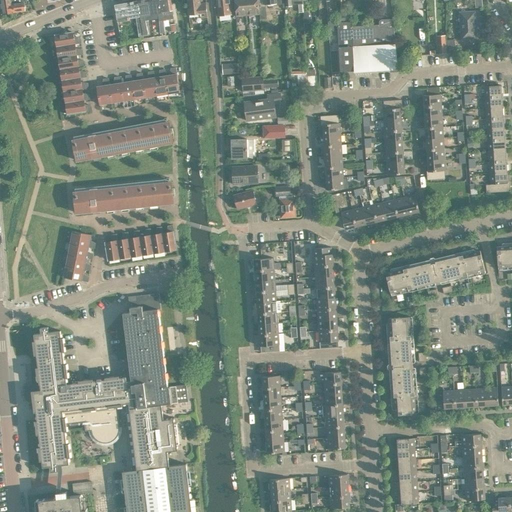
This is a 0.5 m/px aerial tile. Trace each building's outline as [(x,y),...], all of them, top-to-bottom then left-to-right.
[(0,0),(0,10),(1,15),(12,13),(9,0),(0,0)] [(9,0),(12,13),(24,12),(22,2),(25,1),(25,0),(9,0)] [(127,2),(129,18),(135,17),(138,34),(143,33),(137,0),(127,2)] [(144,15),(150,14),(151,14),(148,0),(139,0),(137,0),(143,33),(143,35),(148,34),(144,15)] [(158,21),(160,33),(165,32),(163,20),(159,0),(148,0),(151,14),(157,13),(158,21)] [(159,0),(163,20),(166,20),(174,19),(170,0),(159,0)] [(201,17),(207,17),(206,3),(201,3),(200,0),(187,0),(189,6),(188,6),(189,15),(201,14),(201,17)] [(231,0),(217,0),(218,7),(215,7),(216,16),(219,16),(231,14),(230,9),(233,8),(231,0)] [(234,0),(237,16),(246,15),(244,0),(234,0)] [(246,0),(248,15),(259,14),(257,0),(246,0)] [(305,0),(306,4),(298,5),(299,12),(308,12),(307,0),(305,0)] [(349,0),(351,10),(358,10),(356,0),(349,0)] [(114,4),(117,22),(130,20),(129,18),(127,2),(125,2),(114,4)] [(462,38),(477,37),(475,11),(460,12),(462,38)] [(351,13),(338,13),(339,21),(352,20),(351,13)] [(351,21),(337,22),(340,70),(342,70),(347,70),(354,69),(354,72),(393,69),(398,69),(397,57),(393,23),(393,18),(382,19),(381,19),(380,19),(380,20),(379,21),(380,24),(351,26),(351,21)] [(72,32),(55,35),(57,46),(74,44),(81,43),(80,39),(74,40),(72,32)] [(446,40),(445,34),(438,35),(439,53),(447,53),(446,40)] [(455,52),(455,39),(446,40),(447,53),(455,52)] [(75,51),(74,44),(57,46),(58,58),(76,55),(82,54),(82,50),(75,51)] [(77,62),(76,55),(58,58),(60,69),(78,66),(78,67),(84,66),(84,61),(77,62)] [(238,64),(222,66),(223,74),(239,73),(238,64)] [(79,73),(78,67),(78,66),(60,69),(62,80),(80,78),(86,77),(85,72),(79,73)] [(171,75),(165,76),(168,93),(179,92),(175,68),(170,68),(171,75)] [(160,77),(154,78),(156,95),(168,93),(165,76),(164,70),(159,70),(160,77)] [(149,78),(142,79),(145,97),(156,95),(154,78),(153,71),(148,72),(149,78)] [(138,80),(131,81),(134,99),(145,97),(142,79),(141,73),(137,74),(138,80)] [(120,83),(123,101),(134,99),(131,81),(130,75),(125,76),(126,82),(120,83)] [(264,89),(263,86),(263,79),(263,76),(252,77),(253,90),(264,89)] [(109,85),(111,103),(123,101),(120,83),(119,77),(114,77),(115,84),(109,85)] [(253,90),(252,77),(242,78),(243,91),(253,90)] [(81,84),(80,78),(62,80),(64,92),(81,89),(82,89),(88,88),(87,83),(81,84)] [(269,90),(269,86),(278,85),(278,78),(263,79),(263,86),(264,86),(264,90),(269,90)] [(102,79),(103,86),(97,87),(99,104),(111,103),(109,85),(108,85),(107,79),(102,79)] [(501,85),(484,86),(485,97),(502,96),(501,85)] [(83,96),(82,89),(81,89),(64,92),(66,103),(83,100),(90,99),(89,95),(83,96)] [(268,99),(244,102),(247,120),(276,116),(273,100),(281,99),(280,93),(267,95),(268,99)] [(424,106),(441,105),(441,94),(423,95),(424,106)] [(485,97),(485,98),(486,108),(503,107),(502,96),(485,97)] [(384,120),(401,119),(400,105),(402,105),(401,99),(384,100),(385,109),(383,109),(384,120)] [(84,107),(83,100),(66,103),(67,114),(91,111),(91,106),(84,107)] [(425,117),(442,116),(441,105),(424,106),(425,117)] [(486,108),(486,110),(486,119),(504,118),(503,107),(486,108)] [(322,121),(323,135),(341,134),(340,122),(338,123),(337,114),(320,116),(321,121),(322,121)] [(425,128),(443,127),(442,116),(425,117),(425,128)] [(504,118),(486,119),(487,130),(504,129),(504,118)] [(401,119),(384,120),(384,131),(402,130),(401,119)] [(168,122),(73,140),(78,161),(172,143),(168,122)] [(425,128),(426,139),(443,137),(443,127),(425,128)] [(284,128),(263,129),(263,141),(285,140),(284,128)] [(504,129),(487,130),(488,141),(505,139),(504,129)] [(402,130),(384,131),(385,141),(402,140),(402,130)] [(323,135),(324,146),(341,144),(341,134),(323,135)] [(427,149),(444,148),(443,137),(426,139),(427,149)] [(247,157),(254,157),(253,138),(231,139),(232,158),(248,158),(247,157)] [(505,139),(488,141),(488,151),(506,150),(505,139)] [(402,140),(385,141),(386,152),(403,151),(402,140)] [(324,146),(325,156),(342,155),(341,144),(324,146)] [(445,159),(444,148),(427,149),(428,160),(445,159)] [(506,150),(488,151),(489,162),(506,161),(506,150)] [(386,152),(386,163),(404,162),(403,151),(386,152)] [(342,155),(325,156),(325,167),(343,166),(342,155)] [(446,170),(445,159),(428,160),(429,174),(427,174),(427,180),(444,179),(444,170),(446,170)] [(506,161),(489,162),(490,173),(507,172),(506,161)] [(404,162),(386,163),(387,174),(404,173),(404,162)] [(257,166),(232,167),(233,184),(257,183),(257,166)] [(325,167),(326,178),(343,177),(343,166),(325,167)] [(508,186),(508,179),(507,172),(490,173),(490,184),(486,185),(486,192),(510,191),(510,186),(508,186)] [(343,177),(326,178),(327,189),(344,188),(343,177)] [(77,213),(150,205),(172,203),(170,181),(75,192),(77,213)] [(276,195),(290,194),(290,187),(276,187),(276,195)] [(253,189),(233,195),(237,209),(257,203),(253,189)] [(415,194),(404,197),(408,214),(419,211),(415,194)] [(404,197),(394,200),(398,216),(408,214),(404,197)] [(280,200),(281,217),(294,216),(293,199),(280,200)] [(383,202),(387,219),(398,216),(394,200),(383,202)] [(373,205),(377,221),(387,219),(383,202),(373,205)] [(362,207),(366,224),(377,221),(373,205),(362,207)] [(352,209),(356,226),(366,224),(362,207),(352,209)] [(352,209),(341,212),(345,229),(356,226),(352,209)] [(172,225),(168,226),(169,232),(162,233),(161,227),(156,227),(157,234),(151,235),(150,228),(145,229),(146,236),(140,237),(139,230),(134,231),(135,237),(128,238),(127,232),(123,233),(124,239),(117,240),(116,234),(111,235),(112,241),(105,242),(108,260),(176,249),(172,225)] [(94,248),(95,243),(89,242),(90,235),(73,231),(70,243),(88,246),(88,247),(94,248)] [(92,259),(93,254),(87,253),(88,247),(88,246),(70,243),(68,254),(86,258),(92,259)] [(511,245),(497,246),(498,267),(511,265),(511,245)] [(313,248),(314,260),(314,266),(333,265),(333,254),(332,254),(331,247),(313,248)] [(485,270),(480,250),(386,273),(390,293),(485,270)] [(90,270),(91,265),(85,264),(86,258),(68,254),(66,265),(84,269),(90,270)] [(254,259),(255,270),(274,269),(273,258),(254,259)] [(88,281),(89,277),(82,275),(84,269),(66,265),(64,277),(88,281)] [(333,265),(314,266),(315,277),(334,275),(333,265)] [(275,279),(274,269),(255,270),(256,281),(275,279)] [(334,275),(315,277),(316,288),(335,286),(334,275)] [(256,281),(256,292),(275,290),(275,279),(256,281)] [(442,287),(443,293),(452,291),(451,285),(442,287)] [(335,286),(316,288),(316,298),(336,297),(335,286)] [(429,297),(438,295),(436,289),(427,291),(429,297)] [(256,292),(257,302),(276,301),(275,290),(256,292)] [(41,333),(34,334),(40,386),(41,391),(34,392),(35,403),(43,467),(50,466),(50,471),(58,470),(58,465),(69,464),(64,424),(69,423),(84,421),(85,431),(91,430),(91,431),(91,433),(92,434),(92,435),(93,436),(94,437),(94,438),(95,439),(96,440),(97,440),(98,441),(99,442),(101,442),(102,442),(103,443),(104,443),(106,443),(107,443),(108,442),(109,442),(110,442),(111,441),(112,441),(113,440),(114,439),(115,439),(116,438),(117,437),(117,435),(118,434),(119,433),(119,432),(119,431),(119,429),(119,428),(119,427),(118,418),(117,410),(125,409),(124,401),(128,401),(129,407),(130,417),(135,455),(136,463),(141,462),(158,460),(167,459),(166,452),(178,450),(174,418),(162,420),(160,405),(180,402),(188,401),(186,384),(167,386),(158,309),(161,309),(158,293),(136,296),(137,300),(131,301),(131,302),(132,307),(130,307),(131,312),(123,313),(128,359),(129,367),(124,368),(125,376),(120,377),(119,375),(111,376),(85,379),(79,380),(80,382),(67,384),(65,365),(61,335),(61,333),(61,330),(49,332),(48,326),(40,327),(41,333)] [(336,297),(316,298),(317,309),(336,308),(336,297)] [(258,308),(258,313),(277,312),(281,311),(280,301),(276,301),(257,302),(256,302),(256,308),(258,308)] [(336,308),(317,309),(318,320),(337,318),(336,308)] [(278,322),(277,312),(258,313),(259,324),(278,322)] [(389,318),(393,376),(395,415),(416,413),(409,316),(389,318)] [(319,331),(338,329),(337,318),(318,320),(319,331)] [(278,322),(259,324),(259,335),(278,333),(278,322)] [(320,349),(337,347),(336,341),(338,340),(338,329),(319,331),(320,349)] [(280,351),(279,344),(278,333),(259,335),(260,346),(261,346),(261,353),(280,351)] [(324,384),(341,382),(341,371),(323,372),(324,384)] [(263,388),(280,386),(279,375),(262,376),(263,388)] [(324,384),(325,394),(342,393),(341,382),(324,384)] [(264,398),(281,397),(280,386),(263,388),(264,398)] [(502,404),(511,403),(511,386),(501,387),(502,404)] [(487,405),(498,404),(497,387),(486,388),(487,405)] [(486,388),(475,389),(477,406),(487,405),(486,388)] [(465,389),(454,390),(455,407),(466,407),(465,389)] [(475,389),(465,389),(466,407),(477,406),(475,389)] [(443,391),(444,408),(455,407),(454,390),(443,391)] [(325,405),(343,404),(342,393),(325,394),(325,405)] [(264,409),(282,408),(281,397),(264,398),(264,409)] [(326,416),(343,415),(343,404),(325,405),(326,416)] [(264,409),(265,420),(282,419),(282,408),(264,409)] [(327,427),(344,425),(343,415),(326,416),(327,427)] [(265,420),(266,431),(283,430),(282,419),(265,420)] [(327,427),(328,437),(345,436),(344,425),(327,427)] [(266,431),(266,441),(284,440),(283,430),(266,431)] [(461,435),(462,440),(455,441),(455,446),(462,446),(481,444),(481,433),(461,435)] [(346,447),(345,436),(328,437),(328,449),(346,447)] [(398,450),(415,449),(414,438),(397,439),(398,450)] [(284,440),(266,441),(267,453),(284,452),(284,440)] [(462,446),(463,456),(482,455),(481,444),(462,446)] [(398,461),(416,459),(415,449),(398,450),(398,461)] [(463,456),(464,467),(483,466),(482,455),(463,456)] [(398,461),(399,471),(416,470),(416,459),(398,461)] [(57,497),(36,500),(37,511),(192,511),(186,463),(185,463),(159,467),(158,460),(141,462),(136,463),(136,465),(137,469),(123,471),(127,511),(87,511),(87,508),(83,508),(81,494),(73,495),(68,496),(67,490),(57,492),(57,497)] [(464,467),(464,478),(484,477),(483,466),(464,467)] [(399,471),(400,482),(417,481),(416,470),(399,471)] [(328,475),(329,486),(348,485),(347,474),(328,475)] [(464,478),(465,483),(461,483),(462,489),(465,489),(484,487),(484,477),(464,478)] [(269,483),(269,490),(290,489),(289,478),(270,479),(271,483),(269,483)] [(400,482),(400,493),(418,492),(417,481),(400,482)] [(348,485),(329,486),(330,497),(349,495),(348,485)] [(484,487),(465,489),(466,500),(485,499),(484,487)] [(291,499),(290,489),(269,490),(270,498),(272,497),(272,501),(291,499)] [(418,503),(418,492),(400,493),(401,504),(418,503)] [(331,508),(349,506),(350,506),(349,495),(330,497),(331,508)] [(498,498),(498,501),(494,501),(492,511),(509,511),(509,497),(498,498)] [(291,499),(272,501),(272,504),(270,504),(270,511),(271,511),(288,511),(292,511),(291,499)]
